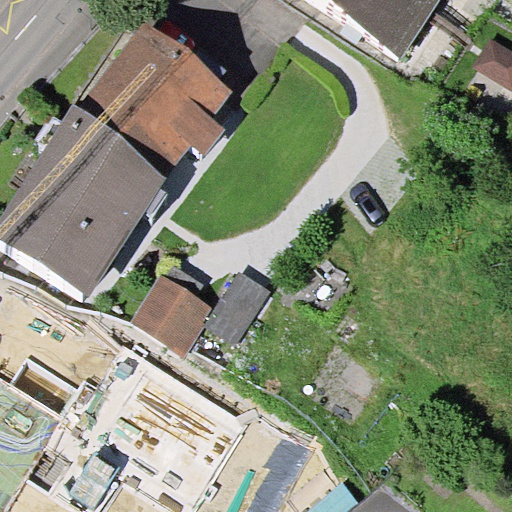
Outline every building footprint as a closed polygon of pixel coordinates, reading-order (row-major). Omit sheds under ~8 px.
[(440,0),(323,0),(405,53),(440,0)] [(511,50),(488,37),(470,68),(511,93),(511,92),(511,50)] [(228,99),(151,39),(95,110),(172,170),(228,99)] [(164,189),(80,133),(9,240),(93,296),(164,189)] [(217,313),(206,329),(236,349),(273,293),(242,274),(217,313)] [(165,279),(135,325),(186,359),(206,329),(217,313),(165,279)]
